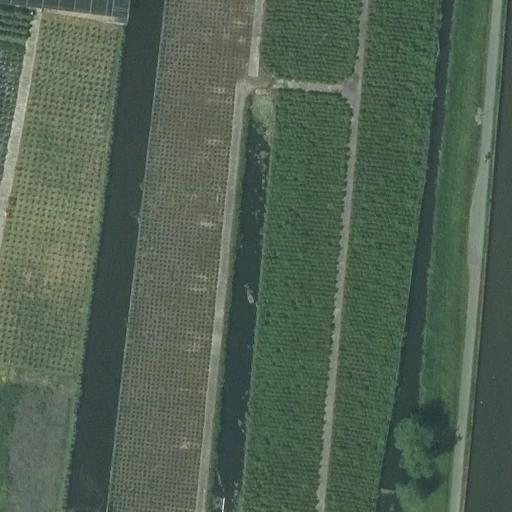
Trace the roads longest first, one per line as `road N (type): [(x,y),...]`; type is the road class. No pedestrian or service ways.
road 1 (track): [(199,511),(242,93),(252,73),(259,0)]
road 2 (track): [(364,0),(319,511)]
road 3 (unclassified): [(450,511),(493,0)]
